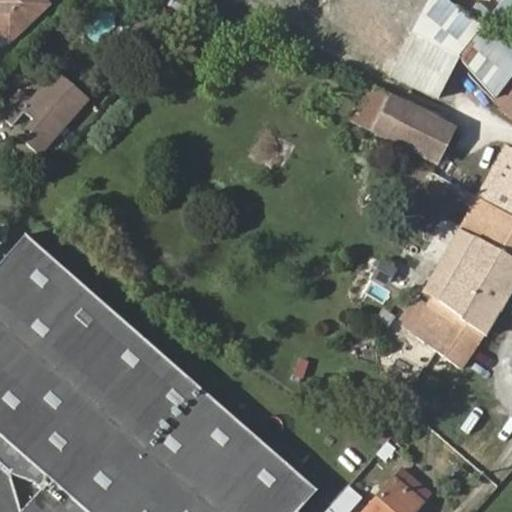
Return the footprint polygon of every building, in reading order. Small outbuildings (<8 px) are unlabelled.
[(42,0),(0,0),(0,33),(7,42),(47,4),(42,0)] [(161,0),(182,12),(188,0),(161,0)] [(478,25),(446,0),(426,0),(409,34),(454,57),(454,56),(478,25)] [(454,56),(456,58),(489,100),(511,72),(511,51),(478,25),(454,56)] [(409,34),(388,75),(433,97),(454,57),(409,34)] [(511,72),(489,100),(488,101),(511,119),(511,72)] [(17,137),(37,155),(88,100),(58,73),(31,99),(23,90),(0,113),(0,114),(11,125),(24,112),(32,121),(17,137)] [(433,159),(449,127),(370,90),(357,116),(352,114),(349,120),(433,159)] [(511,149),(502,144),(488,173),(511,186),(511,149)] [(511,186),(488,173),(476,197),(511,216),(511,186)] [(511,283),(511,216),(476,197),(463,190),(457,201),(468,208),(420,292),(417,297),(400,316),(399,318),(402,321),(399,325),(460,367),(480,333),(482,333),(511,283)] [(294,511),(315,487),(28,239),(0,272),(0,511),(294,511)] [(382,261),(373,277),(387,285),(396,268),(382,261)] [(351,347),(349,359),(376,363),(378,352),(351,347)] [(392,511),(410,492),(417,484),(403,470),(365,511),(392,511)] [(427,493),(417,484),(410,492),(420,502),(427,493)] [(346,486),(325,509),(328,511),(335,511),(353,492),(346,486)] [(410,511),(420,502),(410,492),(392,511),(410,511)]
